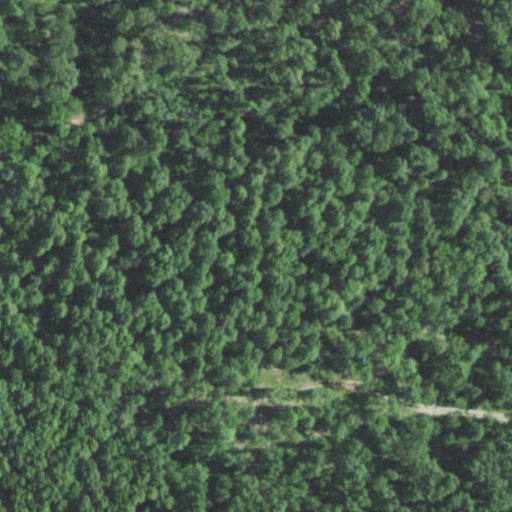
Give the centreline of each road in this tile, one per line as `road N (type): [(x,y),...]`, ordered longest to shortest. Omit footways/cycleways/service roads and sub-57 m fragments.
road 1 (track): [(0,361),(14,371),(121,358),(257,398),(351,379),(458,418),(511,421)]
road 2 (track): [(190,0),(168,13),(134,83),(73,118),(0,137)]
